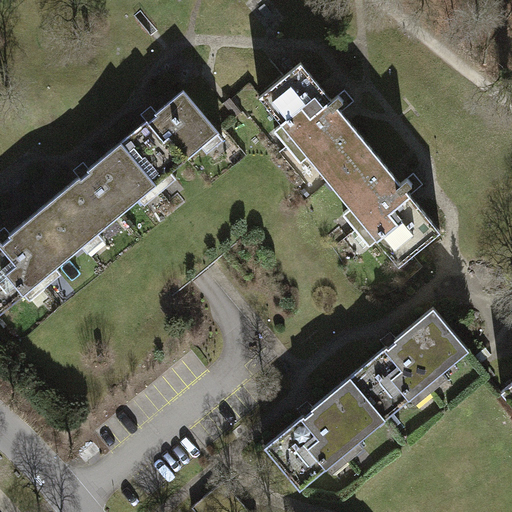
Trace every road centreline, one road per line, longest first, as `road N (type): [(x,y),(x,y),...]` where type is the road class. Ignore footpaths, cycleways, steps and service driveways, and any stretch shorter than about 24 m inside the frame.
road 1 (residential): [(71,500),(232,367),(240,326),(204,280)]
road 2 (track): [(382,0),(511,109)]
